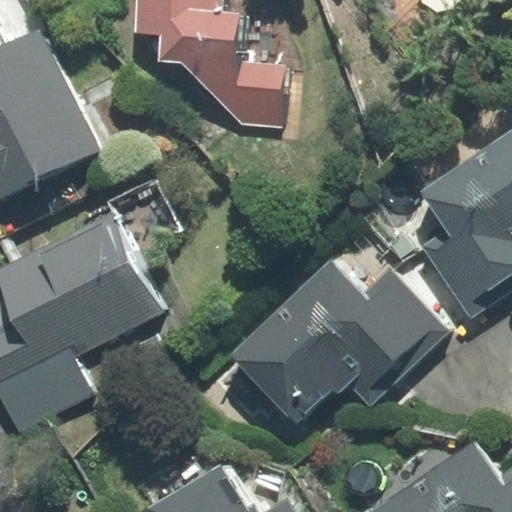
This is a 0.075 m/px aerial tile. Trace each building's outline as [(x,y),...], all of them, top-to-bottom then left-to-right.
[(35,0),(0,0),(0,206),(110,152),(35,0)] [(137,0),(135,33),(161,35),(159,61),(181,62),(242,124),(282,127),(286,66),(236,63),(240,13),(222,12),(222,0),(137,0)] [(511,130),(423,191),(450,230),(425,246),(473,316),(511,290),(511,130)] [(26,315),(0,328),(0,376),(7,391),(169,311),(122,217),(6,275),(26,315)] [(231,355),(297,425),(332,391),(336,395),(348,384),(371,408),(452,331),(391,267),(362,294),(331,261),(231,355)] [(475,445),(379,511),(511,511),(511,468),(499,478),(475,445)] [(248,508),(221,464),(143,511),(296,511),(288,499),(267,511),(258,511),(254,504),(248,508)]
